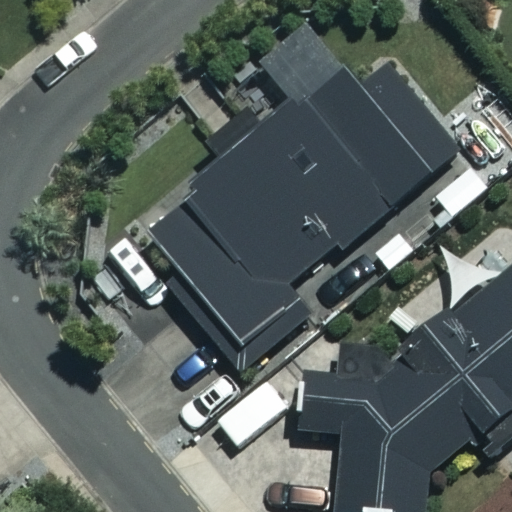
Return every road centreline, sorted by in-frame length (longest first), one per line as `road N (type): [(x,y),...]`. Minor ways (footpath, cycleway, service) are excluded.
road 1 (residential): [(0,280),(32,359),(157,511)]
road 2 (residential): [(180,0),(55,100),(15,151),(0,195)]
